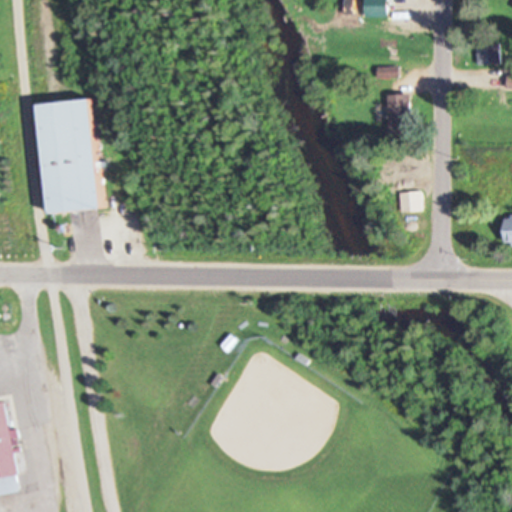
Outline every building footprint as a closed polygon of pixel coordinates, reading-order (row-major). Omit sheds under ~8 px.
[(366,0),(366,16),(388,16),(388,0),(366,0)] [(385,55),(405,55),(405,39),(385,39),(385,55)] [(478,40),(478,65),(501,65),(501,40),(478,40)] [(401,66),(380,66),(380,77),(401,77),(401,66)] [(391,93),(391,125),(412,125),(412,93),(391,93)] [(96,97),(42,102),(52,212),(105,207),(96,97)] [(422,180),(422,152),(407,152),(407,181),(422,180)] [(403,191),(403,211),(425,211),(424,191),(403,191)] [(0,401),(0,494),(25,490),(13,429),(7,401),(0,401)]
